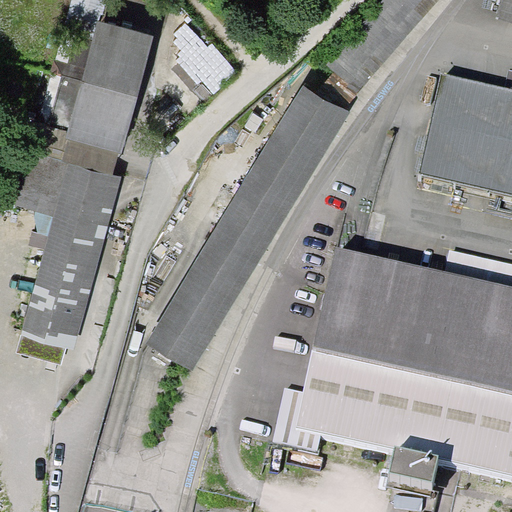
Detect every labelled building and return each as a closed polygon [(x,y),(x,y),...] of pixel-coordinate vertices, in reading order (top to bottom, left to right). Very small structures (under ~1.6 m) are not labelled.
[(259,234),(260,233),(338,105),(430,0),(390,0),(333,66),(339,72),(320,94),(303,84),(225,212),(224,211),(223,212),(224,213),(147,341),(182,362),(259,234)] [(511,20),(511,0),(499,0),(495,15),(511,20)] [(68,131),(127,147),(152,30),(99,20),(81,81),(60,75),(46,126),(68,131)] [(416,183),(511,204),(511,99),(438,82),(416,183)] [(125,173),(68,160),(23,333),(24,334),(19,350),(56,360),(60,343),(77,347),(125,173)] [(511,273),(447,258),(441,283),(333,259),(294,436),(305,438),(302,452),(317,455),(320,442),(341,447),(339,452),(351,455),(352,449),(398,460),(396,466),(392,465),(390,475),(394,476),(392,483),(426,491),(432,467),(477,477),(476,483),(487,485),(489,480),(511,485),(509,490),(511,491),(511,273)]
